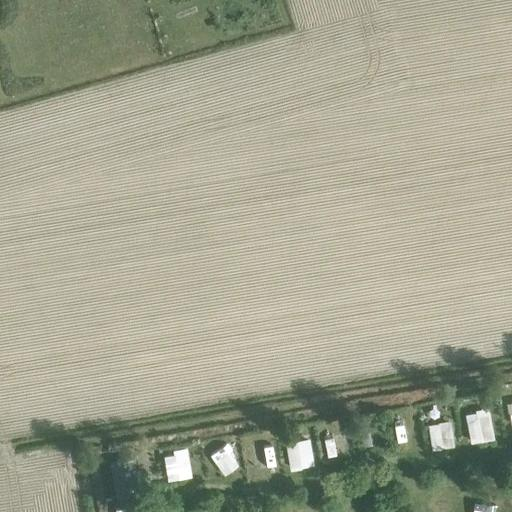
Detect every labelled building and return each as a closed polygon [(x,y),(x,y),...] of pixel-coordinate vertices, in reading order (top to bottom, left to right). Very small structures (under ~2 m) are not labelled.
[(498,423),(511,421),(511,401),(497,403),(498,423)] [(484,410),(461,413),(465,443),(488,440),(484,410)] [(429,422),(434,449),(457,445),(452,417),(429,422)] [(344,434),(327,438),(331,453),(348,450),(344,434)] [(316,436),(295,440),(299,465),(321,461),(316,436)] [(250,440),(229,440),(230,471),(251,470),(250,440)] [(271,442),(275,465),(285,463),(280,440),(271,442)] [(189,470),(213,469),(212,445),(188,446),(189,470)] [(110,462),(115,495),(135,492),(129,458),(110,462)] [(495,511),(496,494),(481,494),(481,510),(495,511)] [(118,511),(140,511),(139,503),(118,506),(118,511)]
